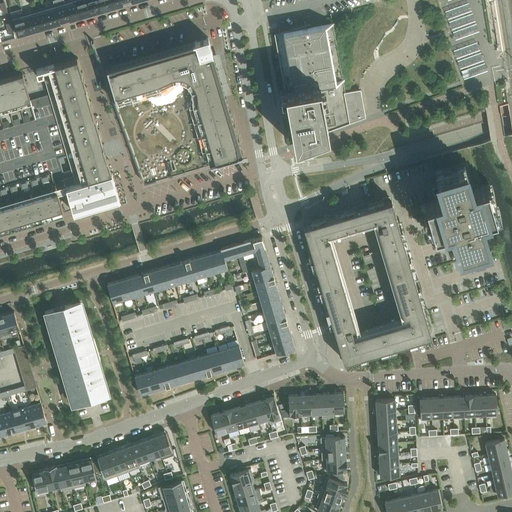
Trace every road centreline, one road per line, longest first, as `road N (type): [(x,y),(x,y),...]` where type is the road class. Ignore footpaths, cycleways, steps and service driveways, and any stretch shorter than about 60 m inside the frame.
road 1 (residential): [(0,300),(274,218)]
road 2 (residential): [(263,170),(0,250)]
road 3 (tertiary): [(285,212),(393,163),(511,127)]
road 4 (tertiary): [(511,119),(391,155),(277,171)]
road 5 (residential): [(201,0),(0,59)]
road 6 (tertiary): [(4,460),(182,405)]
road 7 (tertiary): [(277,171),(250,21)]
road 8 (tertiary): [(311,355),(322,330),(285,212)]
road 9 (tertiary): [(235,25),(263,170)]
road 10 (residential): [(511,372),(367,377)]
road 11 (tertiary): [(274,218),(311,355)]
road 12 (tertiary): [(182,405),(311,355)]
road 13 (residential): [(412,0),(417,35),(375,92),(388,118)]
